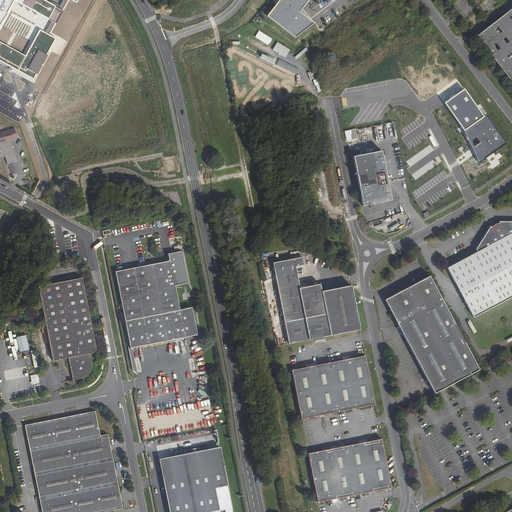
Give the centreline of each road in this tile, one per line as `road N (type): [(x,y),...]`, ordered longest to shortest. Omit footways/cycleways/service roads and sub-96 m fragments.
road 1 (tertiary): [(161,41),(260,511)]
road 2 (unclassified): [(118,395),(88,237),(0,188)]
road 3 (unclassified): [(401,511),(405,491),(365,289),(371,264)]
road 4 (unclassified): [(371,264),(511,182)]
road 5 (unclassified): [(511,116),(421,0)]
